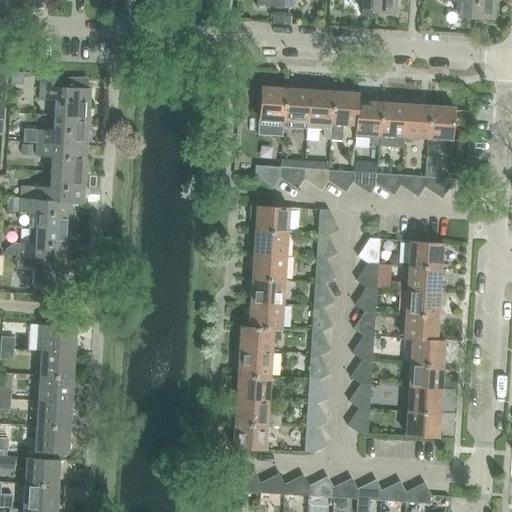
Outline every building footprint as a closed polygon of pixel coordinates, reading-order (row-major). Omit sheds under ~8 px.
[(398,0),(362,0),(362,11),(397,13),(398,0)] [(496,0),(448,0),(461,1),(460,17),(496,19),(496,0)] [(12,72),(11,85),(23,86),(24,73),(12,72)] [(40,85),(39,98),(55,99),(54,114),(90,116),(92,87),(86,87),(87,80),(40,78),(40,85)] [(284,129),(308,130),(311,83),(300,83),(296,86),(296,88),(286,88),(284,120),(284,129)] [(323,140),(331,141),(335,91),(324,90),(324,87),(321,84),(311,83),(308,130),(323,131),(323,140)] [(259,118),(284,120),(286,88),(261,86),(259,118)] [(343,124),(356,124),(357,101),(359,101),(359,92),(335,91),(331,141),(342,141),(343,124)] [(355,133),(355,138),(369,139),(372,146),(379,147),(380,134),(382,102),(359,101),(357,101),(356,124),(355,133)] [(382,102),(380,134),(379,147),(403,148),(404,136),(406,104),(382,102)] [(430,105),(406,104),(404,136),(428,138),(430,105)] [(454,107),(430,105),(428,138),(450,139),(453,139),(454,107)] [(37,129),(37,142),(88,145),(90,116),(54,114),(53,130),(37,129)] [(23,130),(22,142),(35,143),(36,131),(23,130)] [(450,139),(448,174),(462,175),(465,140),(453,139),(450,139)] [(52,156),(51,171),(87,173),(88,145),(37,142),(36,155),(52,156)] [(23,145),(22,157),(31,157),(32,146),(23,145)] [(427,156),(426,177),(440,178),(442,157),(427,156)] [(273,187),(280,177),(281,167),(256,166),(255,176),(273,187)] [(298,189),(304,179),(305,169),(281,167),(280,177),(298,189)] [(321,190),(329,180),(329,170),(305,169),(304,179),(321,190)] [(346,191),(353,182),(353,172),(329,170),(329,180),(346,191)] [(34,187),(33,199),(73,202),(85,202),(87,173),(51,171),(50,187),(34,186),(34,187)] [(371,193),(377,183),(378,173),(353,172),(353,182),(371,193)] [(395,195),(401,185),(402,175),(378,173),(377,183),(395,195)] [(419,196),(425,186),(426,177),(402,175),(401,185),(419,196)] [(426,177),(425,186),(442,198),(450,187),(450,178),(440,178),(426,177)] [(21,187),(20,198),(21,198),(33,199),(34,187),(21,187)] [(7,210),(21,211),(21,198),(20,198),(7,197),(7,210)] [(21,198),(21,211),(29,212),(28,227),(36,228),(72,230),(77,230),(78,213),(75,213),(75,208),(73,207),(73,202),(33,199),(21,198)] [(256,221),(255,230),(287,233),(289,207),(251,205),(250,217),(253,220),(256,221)] [(319,225),(318,234),(329,235),(339,231),(329,210),(320,209),(319,225)] [(18,242),(18,255),(70,258),(70,250),(72,230),(36,228),(28,227),(27,243),(18,242)] [(255,230),(253,254),(286,257),(287,233),(255,230)] [(318,234),(317,258),(327,259),(338,254),(329,235),(318,234)] [(357,256),(367,262),(378,263),(379,239),(369,239),(357,256)] [(409,240),(407,265),(440,267),(442,242),(409,240)] [(253,254),(252,279),(284,281),(286,257),(253,254)] [(70,258),(18,255),(17,269),(33,269),(32,286),(68,288),(70,258)] [(317,258),(315,283),(326,284),(336,279),(327,259),(317,258)] [(356,280),(366,286),(376,287),(378,263),(367,262),(356,280)] [(407,265),(406,289),(439,291),(440,267),(407,265)] [(252,279),(250,303),(283,305),(284,281),(252,279)] [(315,283),(314,307),(324,308),(335,303),(326,284),(315,283)] [(354,305),(364,311),(375,311),(376,287),(366,286),(354,305)] [(406,289),(405,313),(437,315),(439,291),(406,289)] [(250,303),(249,327),(281,329),(283,305),(250,303)] [(314,307),(312,331),(323,332),(333,327),(324,308),(314,307)] [(353,329),(362,335),(373,336),(375,311),(364,311),(353,329)] [(405,313),(403,337),(411,338),(436,339),(437,315),(405,313)] [(43,325),(42,351),(75,352),(76,327),(43,325)] [(241,326),(239,351),(272,353),(272,341),(280,341),(281,330),(281,329),(249,327),(241,326)] [(312,331),(311,355),(321,356),(332,351),(323,332),(312,331)] [(351,353),(361,359),(371,360),(373,336),(362,335),(351,353)] [(2,338),(2,348),(14,349),(15,339),(2,338)] [(411,338),(410,361),(442,363),(444,339),(436,339),(411,338)] [(2,348),(1,361),(14,361),(14,349),(2,348)] [(42,351),(41,376),(74,377),(75,352),(42,351)] [(239,351),(238,375),(270,377),(272,353),(239,351)] [(311,355),(309,380),(319,380),(330,375),(321,356),(311,355)] [(349,378),(359,383),(370,384),(371,360),(361,359),(349,378)] [(410,361),(408,385),(441,387),(442,363),(410,361)] [(238,375),(236,399),(269,401),(270,377),(238,375)] [(41,376),(39,401),(72,403),(74,377),(41,376)] [(309,380),(308,404),(318,405),(328,400),(319,380),(309,380)] [(347,401),(357,408),(368,408),(370,384),(359,383),(347,401)] [(408,385),(407,410),(439,412),(441,387),(408,385)] [(0,388),(0,398),(11,399),(12,389),(0,388)] [(0,410),(11,411),(11,399),(0,398),(0,410)] [(236,399),(235,423),(267,425),(280,426),(281,414),(268,413),(269,401),(236,399)] [(39,401),(38,426),(71,428),(72,403),(39,401)] [(308,404),(306,428),(316,429),(327,424),(318,405),(308,404)] [(368,408),(357,408),(346,425),(358,432),(367,433),(368,408)] [(407,410),(405,435),(438,437),(439,412),(407,410)] [(267,425),(235,423),(233,448),(266,450),(267,425)] [(71,428),(38,426),(37,452),(69,453),(71,428)] [(316,429),(306,428),(305,453),(314,454),(325,448),(316,429)] [(0,439),(0,448),(9,449),(9,440),(0,439)] [(27,457),(26,483),(58,485),(59,459),(27,457)] [(235,491),(260,492),(261,483),(255,472),(236,482),(235,491)] [(260,492),(285,494),(285,485),(279,473),(261,483),(260,492)] [(285,494),(308,495),(309,487),(303,476),(285,485),(285,494)] [(308,495),(333,497),(333,488),(328,477),(309,487),(308,495)] [(333,497),(357,498),(358,490),(352,478),(333,488),(333,497)] [(357,498),(381,500),(382,491),(376,480),(358,490),(357,498)] [(381,500),(405,501),(406,492),(400,481),(382,491),(381,500)] [(26,483),(25,508),(56,510),(58,485),(26,483)] [(406,492),(405,501),(429,503),(430,495),(424,483),(406,492)]
